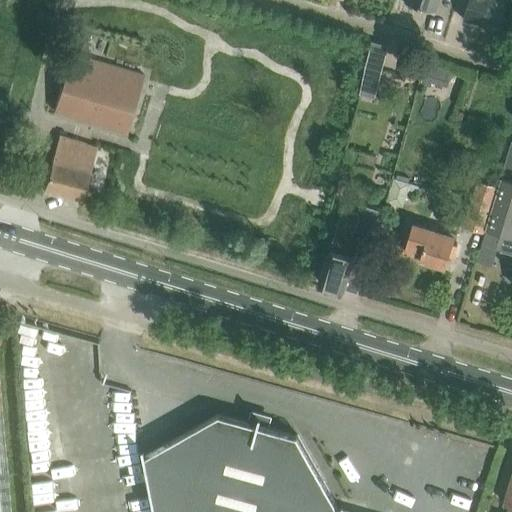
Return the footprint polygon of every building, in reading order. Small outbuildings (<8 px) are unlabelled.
[(406,0),(406,2),(435,11),(438,0),(406,0)] [(468,0),(463,19),(498,30),(506,0),(468,0)] [(76,92),(61,87),(54,110),(127,132),(134,109),(118,105),(123,88),(139,93),(144,74),(71,52),(65,71),(81,76),(76,92)] [(405,56),(399,78),(412,81),(417,59),(405,56)] [(366,68),(360,93),(375,96),(381,71),(366,68)] [(59,135),(43,188),(43,190),(58,194),(58,195),(66,197),(81,201),(97,146),(59,135)] [(511,139),(504,165),(511,167),(511,180),(500,177),(492,205),(485,227),(501,232),(511,235),(511,139)] [(412,181),(407,198),(416,200),(421,183),(412,181)] [(472,223),(485,227),(492,205),(479,201),(472,223)] [(375,236),(383,211),(360,204),(357,212),(343,208),(320,282),(343,290),(350,268),(364,272),(368,261),(347,254),(355,230),(375,236)] [(485,227),(478,252),(494,257),(500,234),(501,232),(485,227)] [(427,232),(417,229),(412,245),(423,248),(419,258),(446,266),(449,255),(454,256),(457,245),(453,244),(456,234),(440,229),(440,231),(428,228),(427,232)] [(0,511),(9,511),(6,471),(0,404),(0,511)] [(347,511),(340,510),(342,507),(341,506),(339,508),(297,435),(259,425),(260,421),(259,420),(257,424),(219,413),(146,455),(146,451),(144,451),(156,511),(347,511)]
